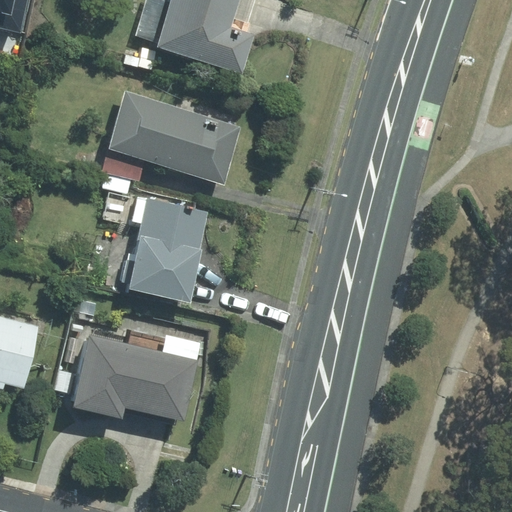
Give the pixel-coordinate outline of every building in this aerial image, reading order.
[(0,0),(0,26),(21,31),(27,0),(0,0)] [(139,41),(136,51),(224,79),(237,38),(213,31),(217,19),(239,26),(247,0),(154,0),(138,0),(127,37),(139,41)] [(211,190),(229,130),(111,93),(92,154),(96,155),(91,173),(128,185),(133,168),(106,160),(106,158),(211,190)] [(198,214),(127,198),(121,225),(129,227),(126,240),(122,239),(109,294),(172,309),(184,256),(188,257),(198,214)] [(20,331),(0,325),(0,392),(4,393),(20,331)] [(142,357),(70,340),(53,412),(102,424),(105,412),(164,426),(179,364),(178,364),(182,347),(147,338),(142,357)]
